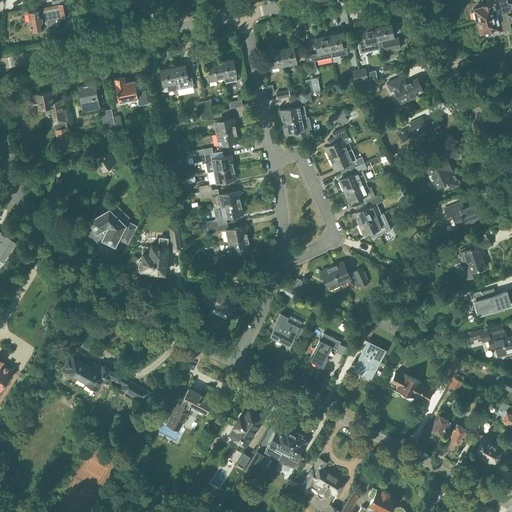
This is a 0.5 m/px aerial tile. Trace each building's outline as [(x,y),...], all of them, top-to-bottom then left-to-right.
[(471,12),(473,18),(477,21),(507,13),(510,12),(510,9),(511,7),(511,3),(508,3),(507,0),(494,0),(495,1),(478,5),(479,7),(474,8),(474,9),(471,12)] [(59,7),(41,10),(28,13),(32,30),(44,28),(42,18),(61,14),(61,17),(69,15),(67,3),(59,4),(59,7)] [(477,21),(480,33),(491,30),(492,34),(502,31),(502,32),(511,30),(510,23),(511,23),(511,20),(511,19),(511,16),(509,15),(508,15),(507,13),(477,21)] [(393,38),(393,36),(394,36),(391,23),(375,27),(375,25),(374,25),(378,41),(378,43),(381,52),(380,49),(385,48),(385,51),(400,48),(398,37),(393,38)] [(362,28),(363,32),(357,33),(360,45),(378,41),(374,25),(362,28)] [(327,32),(331,52),(332,57),(348,54),(347,47),(343,48),(340,32),(336,33),(336,30),(327,32)] [(315,38),(318,53),(307,55),(310,72),(317,71),(315,61),(332,57),(331,52),(327,32),(317,34),(318,37),(315,38)] [(297,64),(293,46),(281,49),(285,67),(297,64)] [(268,51),(271,67),(279,65),(280,68),(285,67),(281,49),(268,51)] [(223,73),(224,77),(223,77),(225,84),(238,81),(236,72),(233,58),(220,61),(223,73)] [(209,70),(205,71),(208,83),(217,81),(216,78),(223,77),(224,77),(223,73),(220,61),(208,64),(209,70)] [(173,67),(174,72),(177,88),(194,85),(190,69),(186,69),(185,64),(173,67)] [(384,73),(398,70),(397,64),(382,67),(384,73)] [(158,75),(161,88),(167,87),(168,91),(177,89),(177,88),(174,72),(173,67),(160,69),(161,74),(158,75)] [(359,69),(359,72),(361,81),(368,79),(366,68),(359,69)] [(361,81),(359,72),(359,69),(353,71),(355,82),(361,81)] [(386,83),(390,92),(394,90),(400,104),(417,96),(416,94),(423,91),(417,78),(406,83),(402,75),(386,83)] [(124,76),(114,78),(115,84),(119,103),(139,100),(139,104),(148,103),(146,89),(137,91),(135,80),(125,82),(124,76)] [(311,79),(314,91),(320,90),(318,78),(311,79)] [(95,86),(95,83),(78,86),(83,112),(100,109),(98,97),(103,96),(100,85),(95,86)] [(358,86),(359,94),(372,92),(370,83),(358,86)] [(36,108),(51,105),(58,148),(71,145),(66,121),(67,121),(63,99),(58,100),(56,90),(34,95),(34,98),(30,99),(32,107),(36,106),(36,108)] [(290,96),(289,90),(276,92),(277,99),(288,96),(290,96)] [(288,96),(290,102),(301,100),(302,103),(312,101),(310,92),(309,92),(290,96),(288,96)] [(230,108),(243,106),(241,99),(229,102),(230,108)] [(212,110),(210,100),(204,101),(207,114),(213,112),(212,110)] [(198,102),(200,112),(201,115),(207,114),(204,101),(198,102)] [(304,105),(301,106),(280,110),(283,122),(303,118),(307,117),(304,105)] [(101,116),(103,124),(108,123),(109,128),(116,127),(114,116),(113,116),(112,109),(105,110),(106,115),(101,116)] [(160,123),(167,122),(165,109),(158,110),(160,123)] [(213,112),(207,114),(201,115),(202,120),(214,118),(214,119),(222,117),(220,109),(212,110),(213,112)] [(348,114),(343,109),(334,118),(338,122),(345,116),(348,114)] [(410,128),(413,136),(415,135),(419,144),(436,136),(434,134),(442,130),(439,124),(441,122),(437,114),(430,118),(431,120),(425,123),(421,117),(411,121),(413,126),(410,128)] [(114,116),(116,127),(122,126),(120,115),(114,116)] [(345,116),(338,122),(342,126),(348,120),(345,116)] [(216,134),(236,130),(234,118),(229,119),(229,117),(213,120),(216,134)] [(402,117),(389,123),(393,132),(406,126),(402,117)] [(283,122),(285,134),(295,132),(296,136),(306,134),(303,118),(283,122)] [(330,139),(332,144),(325,147),(330,158),(352,148),(347,138),(350,137),(345,127),(333,133),(334,137),(330,139)] [(218,145),(239,141),(236,130),(216,134),(218,145)] [(214,153),(212,147),(188,152),(190,158),(193,158),(211,154),(214,153)] [(433,179),(437,187),(448,182),(451,189),(459,185),(448,161),(457,157),(453,147),(431,158),(434,163),(424,167),(431,181),(433,179)] [(357,159),(352,148),(330,158),(335,169),(347,163),(350,169),(365,162),(362,156),(357,159)] [(100,164),(105,171),(115,163),(107,152),(100,157),(103,162),(100,164)] [(202,161),(202,163),(206,163),(208,172),(234,167),(231,155),(212,159),(211,154),(193,158),(194,163),(202,161)] [(350,169),(352,174),(339,180),(344,190),(367,180),(362,170),(367,168),(365,162),(350,169)] [(208,172),(210,183),(198,186),(200,192),(212,189),(211,184),(216,183),(236,179),(234,167),(208,172)] [(369,188),(366,182),(367,181),(367,180),(344,190),(349,202),(362,196),(364,202),(375,197),(371,187),(369,188)] [(201,198),(213,196),(212,189),(200,192),(201,198)] [(216,195),(217,200),(220,200),(221,206),(241,202),(239,190),(216,195)] [(377,203),(384,200),(382,194),(375,197),(364,202),(367,207),(354,213),(359,224),(382,214),(377,203)] [(224,218),(243,214),(241,202),(221,206),(224,218)] [(445,208),(449,220),(454,218),(457,225),(464,222),(465,225),(474,221),(473,219),(480,216),(482,215),(479,207),(477,207),(475,203),(464,207),(461,202),(445,208)] [(439,214),(436,206),(424,211),(427,219),(434,217),(434,216),(436,215),(436,216),(439,214)] [(114,244),(118,237),(127,242),(135,227),(125,222),(124,224),(109,209),(90,220),(96,232),(99,230),(104,235),(103,238),(114,244)] [(382,214),(359,224),(364,235),(376,229),(379,235),(391,229),(384,213),(382,214)] [(206,222),(206,224),(199,225),(200,228),(207,227),(219,224),(218,219),(206,222)] [(225,230),(228,242),(248,238),(246,226),(229,229),(228,223),(219,225),(219,224),(207,227),(200,229),(201,234),(208,232),(208,233),(225,230)] [(0,258),(4,261),(15,242),(6,236),(5,238),(0,234),(0,232),(0,258)] [(168,247),(171,248),(173,247),(174,250),(181,249),(178,234),(171,235),(172,237),(170,238),(159,237),(158,246),(151,245),(150,254),(143,253),(141,269),(149,270),(148,271),(165,273),(168,247)] [(224,242),(226,254),(213,257),(214,263),(232,259),(231,253),(251,249),(248,238),(228,242),(224,242)] [(459,250),(466,267),(464,267),(468,279),(479,276),(477,270),(486,267),(481,254),(484,253),(482,247),(491,244),(489,239),(459,250)] [(332,266),(340,285),(351,280),(357,287),(360,286),(361,287),(369,283),(362,268),(354,271),(354,272),(349,274),(343,261),(332,266)] [(321,271),(330,290),(340,285),(332,266),(321,271)] [(297,291),(303,281),(297,278),(291,288),(297,291)] [(207,292),(203,299),(208,301),(230,313),(234,305),(233,304),(240,291),(219,280),(211,294),(207,292)] [(297,293),(283,285),(280,291),(294,298),(297,293)] [(493,289),(480,293),(486,315),(504,309),(503,307),(511,305),(507,291),(495,295),(492,290),(493,289)] [(300,326),(287,320),(288,317),(280,313),(273,327),(274,328),(270,335),(290,345),(294,338),(298,339),(305,324),(302,322),(300,326)] [(488,341),(490,348),(495,347),(497,356),(511,352),(511,335),(507,337),(505,331),(507,331),(490,335),(488,328),(463,335),(465,343),(471,345),(479,343),(478,339),(481,338),(482,343),(488,341)] [(319,339),(309,359),(322,366),(326,357),(331,359),(336,350),(345,355),(348,348),(339,343),(341,341),(323,332),(320,340),(319,339)] [(368,340),(365,347),(359,358),(361,359),(355,369),(371,377),(385,350),(368,340)] [(455,354),(454,354),(443,375),(452,379),(454,377),(463,359),(462,358),(463,356),(456,352),(455,354)] [(111,379),(122,385),(120,389),(144,402),(150,392),(100,364),(98,367),(93,364),(91,367),(73,357),(72,357),(69,355),(62,368),(66,371),(65,371),(85,382),(97,389),(102,380),(109,384),(111,379)] [(0,389),(12,371),(1,363),(3,361),(0,359),(0,389)] [(403,375),(395,371),(390,381),(398,385),(396,388),(401,390),(402,393),(406,395),(409,394),(413,397),(415,394),(428,401),(433,391),(420,384),(421,382),(404,373),(403,375)] [(508,391),(511,393),(511,398),(511,399),(511,398),(511,379),(505,376),(500,386),(508,390),(508,391)] [(454,377),(452,379),(448,388),(457,393),(463,382),(454,377)] [(473,399),(478,389),(472,386),(467,396),(473,399)] [(170,420),(156,413),(147,431),(152,433),(159,419),(178,429),(190,404),(206,412),(213,400),(189,388),(181,403),(179,402),(175,400),(168,411),(173,414),(170,420)] [(501,420),(511,426),(511,411),(507,409),(501,420)] [(234,438),(246,445),(262,420),(260,419),(261,417),(256,414),(255,415),(248,411),(244,417),(241,415),(234,427),(238,430),(234,438)] [(443,416),(438,414),(431,429),(441,435),(443,431),(444,431),(446,427),(446,426),(451,417),(450,415),(447,413),(444,414),(443,416)] [(218,426),(222,420),(218,417),(214,423),(218,426)] [(476,419),(470,432),(476,435),(482,421),(476,419)] [(449,438),(459,444),(467,429),(456,424),(449,438)] [(212,436),(218,427),(214,425),(208,434),(212,436)] [(278,426),(268,445),(264,453),(279,460),(283,452),(294,430),(286,426),(285,428),(281,427),(280,428),(278,426)] [(283,452),(289,455),(289,456),(297,460),(300,455),(299,455),(305,443),(306,444),(307,441),(303,439),(304,438),(300,436),(302,434),(294,430),(283,452)] [(472,450),(475,452),(494,463),(503,447),(479,434),(476,439),(477,441),(476,443),(474,443),(471,448),(472,450)] [(137,447),(131,458),(135,460),(142,450),(137,447)] [(236,464),(242,467),(250,455),(244,451),(236,464)] [(252,474),(264,455),(257,451),(246,470),(252,474)] [(318,491),(317,493),(318,496),(321,498),(324,497),(324,496),(327,497),(330,493),(336,497),(345,482),(323,468),(326,462),(320,458),(311,472),(310,471),(300,488),(308,493),(312,487),(316,489),(315,490),(318,491)] [(358,511),(405,511),(406,511),(405,511),(405,510),(404,509),(404,508),(403,508),(403,507),(402,507),(401,507),(400,506),(399,506),(398,506),(397,506),(396,507),(395,508),(394,508),(394,509),(392,508),(396,499),(390,496),(391,493),(381,488),(380,490),(373,487),(369,495),(373,497),(366,509),(362,506),(358,511)] [(355,490),(349,499),(341,511),(348,511),(360,493),(355,490)]
